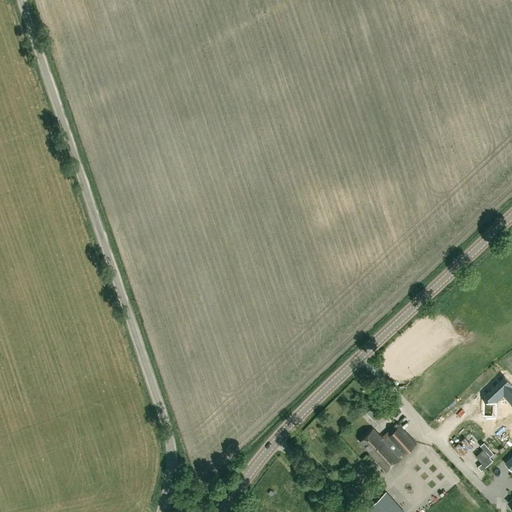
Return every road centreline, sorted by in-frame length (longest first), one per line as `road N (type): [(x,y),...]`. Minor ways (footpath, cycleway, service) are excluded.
road 1 (unclassified): [(163,511),(172,469),(164,420),(23,0)]
road 2 (tertiary): [(225,511),(320,398),(511,219)]
road 3 (unknown): [(361,360),(498,511),(508,507)]
